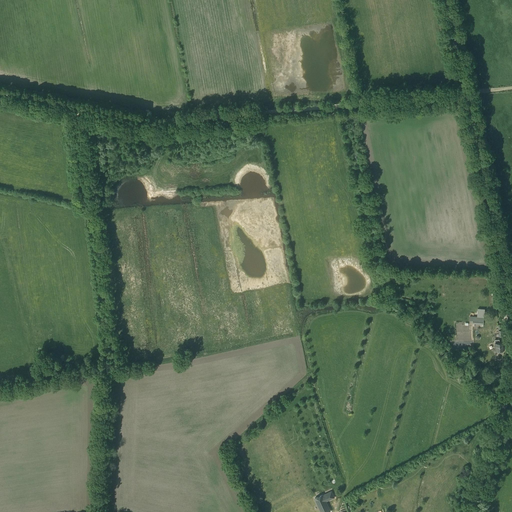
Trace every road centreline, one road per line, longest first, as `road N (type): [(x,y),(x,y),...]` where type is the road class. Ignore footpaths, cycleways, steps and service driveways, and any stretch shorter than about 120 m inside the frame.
road 1 (track): [(73,106),(110,390),(102,511)]
road 2 (track): [(466,92),(168,120),(73,106)]
road 3 (unclassified): [(511,308),(446,0)]
road 4 (unclassified): [(469,511),(511,371)]
